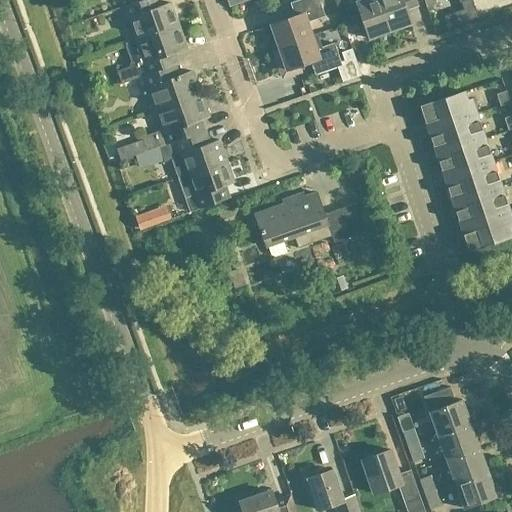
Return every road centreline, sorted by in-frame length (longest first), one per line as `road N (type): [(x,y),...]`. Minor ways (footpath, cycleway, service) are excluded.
road 1 (tertiary): [(159,458),(0,14)]
road 2 (residential): [(466,350),(159,458)]
road 3 (residential): [(392,129),(295,160),(269,157),(210,0)]
road 4 (residential): [(466,350),(392,129)]
road 5 (residential): [(392,129),(384,84),(398,72),(511,33)]
